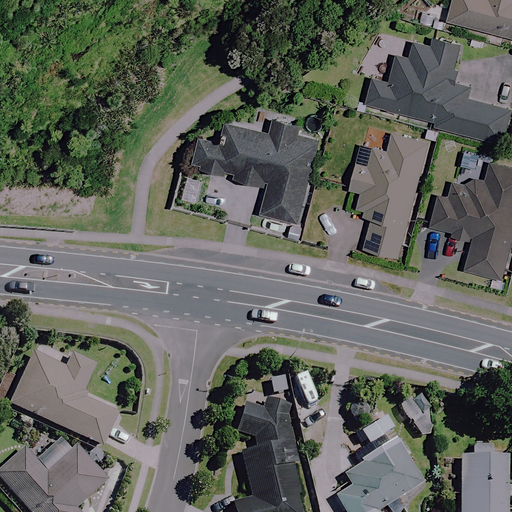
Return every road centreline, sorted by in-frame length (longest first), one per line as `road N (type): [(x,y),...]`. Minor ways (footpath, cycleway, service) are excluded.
road 1 (secondary): [(511,358),(330,314),(199,298)]
road 2 (residential): [(164,511),(199,298)]
road 3 (secondary): [(199,298),(0,270)]
